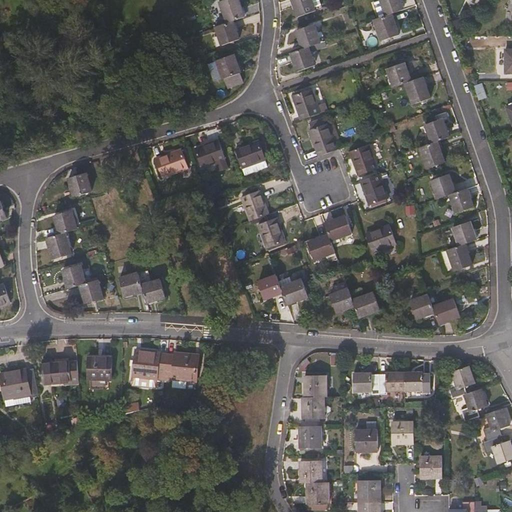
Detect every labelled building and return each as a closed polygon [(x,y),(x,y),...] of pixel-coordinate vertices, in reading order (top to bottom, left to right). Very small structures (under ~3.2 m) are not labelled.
[(244,17),(237,0),(226,0),(220,3),(227,24),(232,22),(244,17)] [(315,12),(310,0),(291,0),(292,2),(298,18),(315,12)] [(403,10),(399,0),(379,0),(380,1),(373,4),(377,17),(384,14),(385,16),(391,14),(403,10)] [(398,36),(391,14),(385,16),(373,20),(381,42),(398,36)] [(239,40),(232,22),(227,24),(215,28),(222,46),(239,40)] [(308,48),(325,42),(321,32),(316,33),(313,26),(296,32),(302,50),(308,48)] [(366,40),(374,36),(369,27),(361,31),(366,40)] [(314,66),(308,48),(302,50),(291,54),(297,73),(314,66)] [(240,74),(233,55),(216,61),(223,80),(240,74)] [(410,82),(404,63),(387,69),(393,88),(404,84),(410,82)] [(429,99),(422,78),(410,82),(404,84),(412,105),(429,99)] [(326,111),(324,104),(317,106),(311,90),(293,96),(301,120),(326,111)] [(336,150),(327,124),(326,125),(325,124),(323,119),(309,124),(311,130),(310,130),(309,131),(319,157),(336,150)] [(449,138),(442,120),(425,126),(431,144),(437,142),(449,138)] [(225,158),(218,140),(195,149),(201,167),(216,162),(219,171),(228,168),(224,159),(225,158)] [(268,167),(265,160),(265,159),(269,157),(264,142),(259,143),(259,142),(235,151),(242,169),(245,176),(268,167)] [(444,163),(437,142),(431,144),(419,148),(420,150),(427,170),(444,163)] [(376,169),(368,146),(350,153),(358,176),(376,169)] [(188,168),(181,150),(155,160),(162,178),(188,168)] [(91,192),(86,173),(69,178),(74,197),(91,192)] [(387,199),(378,175),(360,182),(369,206),(387,199)] [(455,193),(448,175),(431,181),(437,199),(449,195),(455,193)] [(473,208),(466,189),(455,193),(449,195),(455,214),(473,208)] [(268,215),(259,191),(241,198),(250,221),(268,215)] [(416,217),(415,206),(406,206),(407,217),(416,217)] [(77,230),(72,211),(54,216),(59,235),(65,233),(77,230)] [(319,216),(301,222),(307,240),(325,234),(319,216)] [(352,233),(346,216),(324,224),(329,235),(331,242),(352,233)] [(285,243),(276,219),(258,225),(266,249),(285,243)] [(476,240),(470,222),(452,228),(458,246),(464,244),(476,240)] [(55,226),(43,230),(46,238),(57,233),(55,226)] [(396,243),(389,226),(365,235),(372,252),(392,245),(396,243)] [(72,255),(65,233),(59,235),(47,238),(48,239),(54,260),(72,255)] [(335,253),(331,242),(329,235),(308,243),(314,261),(335,253)] [(471,266),(464,244),(458,246),(447,251),(454,272),(471,266)] [(86,284),(81,265),(63,270),(68,289),(80,286),(86,284)] [(165,298),(161,280),(152,283),(148,271),(140,274),(138,274),(143,291),(147,303),(165,298)] [(143,291),(138,274),(120,279),(125,296),(143,291)] [(283,293),(279,281),(277,276),(258,283),(264,300),(283,293)] [(308,297),(302,279),(293,282),(291,277),(279,281),(283,293),(287,305),(308,297)] [(103,299),(98,280),(86,284),(80,286),(86,304),(103,299)] [(355,307),(353,300),(346,282),(332,287),(334,294),(329,296),(336,314),(355,307)] [(0,306),(11,303),(4,285),(0,286),(0,306)] [(380,310),(374,293),(353,300),(355,307),(359,318),(380,310)] [(434,313),(433,308),(428,296),(410,302),(416,320),(434,313)] [(460,317),(454,300),(433,308),(434,313),(439,325),(460,317)] [(155,382),(155,377),(162,378),(165,353),(134,351),(132,380),(155,382)] [(165,353),(162,378),(162,384),(167,384),(168,378),(171,378),(171,387),(184,388),(185,380),(194,380),(196,354),(172,352),(172,354),(165,353)] [(339,367),(339,357),(331,356),(331,366),(339,367)] [(110,379),(110,357),(87,357),(86,379),(110,379)] [(69,381),(67,361),(39,364),(41,384),(69,381)] [(70,374),(77,373),(77,363),(69,363),(70,374)] [(474,383),(468,366),(446,374),(446,382),(451,399),(463,395),(467,394),(465,387),(474,383)] [(37,396),(32,368),(24,370),(24,369),(0,373),(0,380),(4,403),(29,398),(29,397),(37,396)] [(404,392),(404,373),(386,373),(385,374),(378,374),(379,395),(386,395),(386,392),(404,392)] [(429,394),(429,373),(422,374),(422,373),(404,373),(404,392),(422,391),(422,395),(429,394)] [(379,395),(378,374),(372,375),(370,374),(353,374),(353,390),(353,393),(367,392),(371,393),(371,395),(379,395)] [(325,397),(325,376),(304,376),(304,398),(323,398),(325,397)] [(487,406),(481,389),(467,394),(463,395),(464,398),(467,407),(460,410),(464,422),(474,419),(479,417),(477,410),(487,406)] [(153,405),(150,395),(119,404),(119,415),(153,405)] [(57,399),(58,408),(65,407),(64,398),(57,399)] [(324,419),(323,398),(304,398),(302,398),(302,419),(324,419)] [(509,426),(503,408),(486,415),(490,427),(483,430),(486,441),(497,438),(501,436),(499,429),(509,426)] [(413,444),(413,422),(391,423),(391,428),(387,428),(387,434),(391,434),(391,444),(413,444)] [(320,448),(320,426),(299,427),(299,448),(320,448)] [(22,441),(41,436),(39,429),(15,436),(16,443),(22,441)] [(378,452),(377,431),(356,431),(356,452),(378,452)] [(511,459),(511,449),(509,441),(499,444),(497,438),(486,441),(481,443),(485,454),(493,452),(497,464),(511,459)] [(442,478),(441,457),(420,457),(421,479),(442,478)] [(322,483),(321,461),(300,462),(300,483),(306,483),(322,483)] [(380,502),(380,481),(358,481),(359,502),(380,502)] [(307,509),(312,509),(312,510),(327,510),(327,504),(328,504),(328,483),(322,483),(306,483),(306,504),(307,504),(307,509)] [(421,483),(414,486),(416,494),(424,491),(421,483)] [(186,504),(206,495),(206,494),(198,489),(183,496),(186,504)] [(380,511),(380,502),(359,502),(358,511),(380,511)] [(474,511),(474,502),(462,502),(462,510),(448,510),(448,511),(474,511)]
